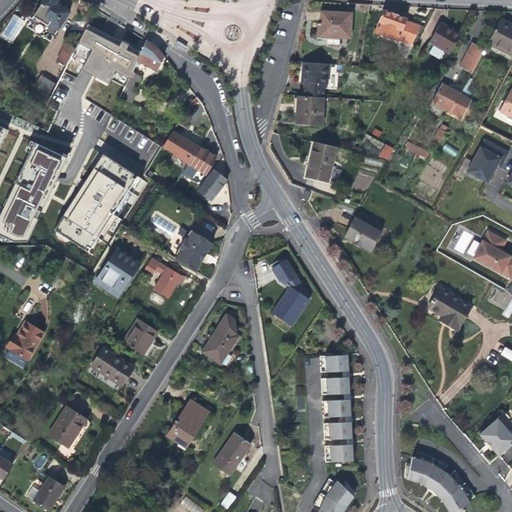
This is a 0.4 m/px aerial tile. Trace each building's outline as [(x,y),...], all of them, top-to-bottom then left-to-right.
[(44,0),(35,16),(58,29),(69,11),(59,5),(53,1),(54,0),(44,0)] [(382,10),(374,32),(397,41),(398,40),(404,42),(398,56),(405,58),(412,45),(411,44),(420,25),(404,19),(405,18),(397,15),(382,10)] [(350,38),(351,14),(319,12),(318,25),(317,36),(350,38)] [(0,36),(10,44),(26,22),(15,14),(0,33),(0,36)] [(511,57),(511,23),(501,17),(487,44),(511,57)] [(449,53),(461,33),(447,24),(440,20),(429,40),(449,53)] [(132,59),(145,38),(118,21),(105,41),(132,59)] [(156,45),(146,39),(136,61),(158,71),(165,57),(161,52),(156,45)] [(90,48),(79,42),(76,47),(67,66),(57,84),(55,88),(66,93),(90,48)] [(57,60),(67,66),(76,47),(65,42),(57,60)] [(471,74),(484,49),(471,42),(458,67),(471,74)] [(128,72),(130,73),(131,70),(135,62),(130,60),(125,68),(129,70),(128,72)] [(304,83),(303,97),(322,98),(323,98),(324,84),(325,76),(327,74),(328,68),(326,66),(326,64),(305,62),(305,64),(302,66),(302,72),(304,75),(303,83),(304,83)] [(111,77),(116,80),(117,81),(125,67),(118,63),(111,77)] [(142,77),(131,70),(130,73),(124,85),(119,96),(129,102),(136,90),(135,90),(142,77)] [(57,84),(46,78),(40,90),(51,96),(55,88),(57,84)] [(110,92),(119,96),(124,85),(117,81),(116,80),(110,92)] [(472,100),(461,94),(462,90),(455,87),(450,84),(448,87),(442,83),(427,111),(439,117),(443,110),(461,119),(472,100)] [(511,94),(507,92),(498,111),(511,118),(511,94)] [(54,95),(49,105),(60,111),(65,101),(54,95)] [(84,96),(49,165),(77,179),(112,110),(84,96)] [(303,97),(297,96),(297,107),(296,124),(321,125),(322,98),(303,97)] [(439,143),(445,131),(438,128),(433,139),(439,143)] [(173,132),(164,147),(173,153),(206,174),(216,158),(206,151),(182,137),(173,132)] [(499,169),(507,153),(484,140),(466,172),(467,175),(473,178),(476,177),(486,183),(492,173),(495,167),(499,169)] [(426,158),(429,152),(409,141),(405,148),(426,158)] [(335,147),(313,142),(309,159),(305,176),(327,182),(335,147)] [(385,143),(376,157),(387,159),(394,148),(385,143)] [(15,145),(0,179),(0,237),(7,241),(47,158),(15,145)] [(170,158),(173,153),(164,147),(160,152),(170,158)] [(115,184),(86,167),(43,240),(72,257),(115,184)] [(209,176),(203,185),(215,194),(224,182),(226,180),(220,176),(213,170),(209,176)] [(203,185),(199,191),(211,200),(215,194),(203,185)] [(369,253),(380,233),(354,218),(343,237),(351,242),(350,244),(355,246),(360,249),(361,247),(369,253)] [(191,229),(174,257),(195,270),(201,261),(201,262),(204,258),(208,252),(207,252),(213,242),(191,229)] [(461,230),(455,250),(466,253),(472,234),(461,230)] [(491,236),(486,233),(472,258),(478,261),(481,257),(502,269),(500,273),(509,278),(511,273),(511,258),(509,257),(509,256),(499,251),(505,241),(492,234),(491,236)] [(117,248),(95,282),(104,287),(125,253),(117,248)] [(131,275),(138,262),(125,253),(104,287),(118,296),(131,275)] [(286,257),(270,266),(271,268),(281,285),(285,282),(290,285),(305,296),(308,292),(286,257)] [(481,257),(478,261),(500,273),(502,269),(481,257)] [(150,260),(146,267),(143,272),(150,277),(157,266),(165,272),(154,289),(166,297),(176,281),(180,275),(168,267),(167,268),(159,263),(158,265),(150,260)] [(305,296),(290,285),(283,296),(272,313),(291,325),(308,298),(305,296)] [(464,317),(470,308),(470,307),(439,288),(428,308),(432,311),(441,316),(439,320),(456,330),(464,317)] [(509,318),(511,311),(511,297),(511,298),(503,316),(509,318)] [(226,314),(219,324),(221,325),(213,337),(212,336),(203,351),(220,362),(237,335),(235,334),(233,319),(226,314)] [(124,341),(143,353),(150,341),(156,332),(137,320),(124,341)] [(209,334),(212,336),(213,337),(221,325),(219,324),(216,322),(212,328),(209,334)] [(17,337),(14,335),(6,349),(28,362),(44,335),(34,328),(25,323),(17,337)] [(511,361),(511,350),(504,346),(500,355),(511,361)] [(92,366),(121,385),(127,376),(133,367),(104,348),(92,366)] [(342,354),(325,355),(326,370),(331,370),(348,369),(347,356),(347,354),(342,354)] [(349,376),(326,377),(327,393),(349,392),(349,376)] [(167,435),(184,446),(208,411),(190,399),(180,415),(167,435)] [(328,400),(328,415),(351,414),(350,401),(350,399),(328,400)] [(49,433),(69,446),(76,435),(86,420),(66,407),(49,433)] [(351,421),(329,422),(330,438),(352,437),(351,424),(351,421)] [(511,440),(508,436),(496,421),(479,434),(488,445),(498,457),(511,445),(511,440)] [(213,463),(229,474),(250,444),(243,438),(234,432),(213,463)] [(346,444),(330,445),(331,460),(335,460),(353,459),(352,447),(352,444),(346,444)] [(449,465),(443,462),(434,458),(419,450),(416,457),(432,462),(445,471),(447,467),(449,465)] [(13,464),(0,455),(0,478),(3,480),(13,464)] [(416,457),(413,456),(411,467),(409,478),(423,483),(426,485),(434,490),(437,493),(444,499),(446,504),(451,511),(461,507),(471,502),(469,499),(461,486),(460,485),(450,475),(448,473),(445,471),(432,462),(416,457)] [(460,485),(461,486),(469,499),(473,497),(476,496),(466,483),(456,470),(452,473),(452,474),(450,475),(460,485)] [(26,496),(49,511),(58,496),(65,487),(49,477),(40,491),(33,486),(26,496)] [(321,491),(326,495),(336,482),(329,477),(321,491)] [(345,486),(338,479),(336,482),(326,495),(320,509),(317,511),(343,511),(344,511),(346,506),(355,495),(345,486)] [(227,509),(236,496),(229,491),(220,504),(227,509)] [(326,495),(321,491),(313,506),(320,509),(326,495)] [(179,504),(189,511),(205,511),(186,496),(179,504)]
